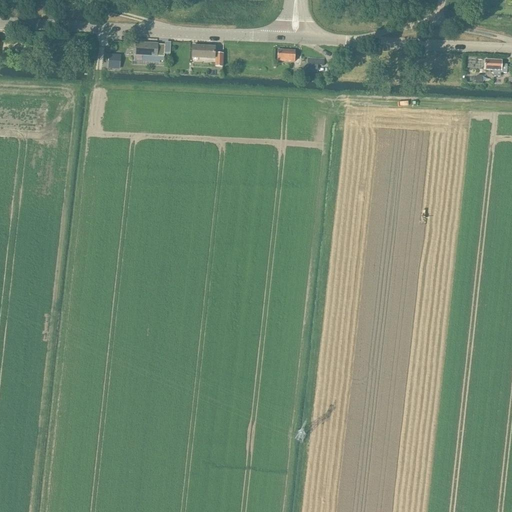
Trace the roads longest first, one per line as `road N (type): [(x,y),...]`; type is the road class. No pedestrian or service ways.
road 1 (tertiary): [(294,37),(0,22)]
road 2 (tertiary): [(511,48),(294,37)]
